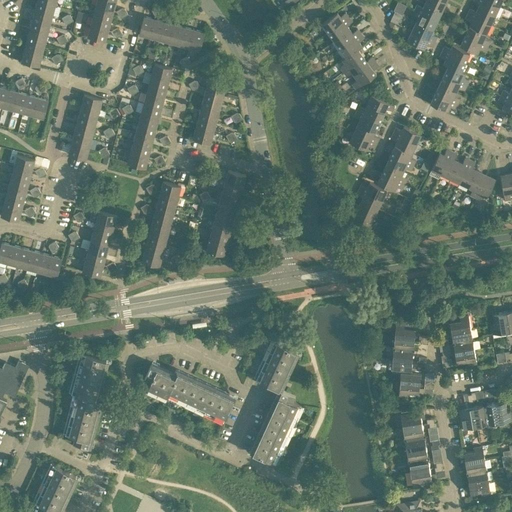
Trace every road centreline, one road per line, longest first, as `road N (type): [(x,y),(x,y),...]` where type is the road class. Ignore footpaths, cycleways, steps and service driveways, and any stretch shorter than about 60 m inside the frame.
road 1 (tertiary): [(33,322),(286,280)]
road 2 (tertiary): [(286,280),(511,242)]
road 3 (residential): [(365,0),(418,106),(511,142)]
road 4 (residential): [(134,415),(128,354),(179,348),(218,365)]
road 5 (residential): [(454,511),(440,387)]
road 6 (residential): [(34,443),(43,377),(33,322)]
